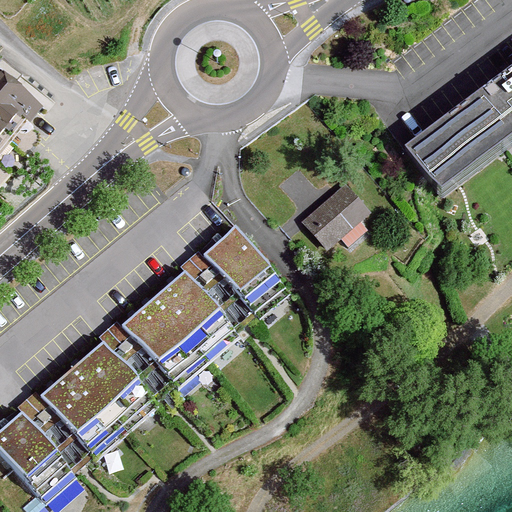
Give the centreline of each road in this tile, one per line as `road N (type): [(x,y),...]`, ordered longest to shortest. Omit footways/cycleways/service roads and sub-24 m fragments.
road 1 (primary): [(174,98),(0,256)]
road 2 (primary): [(265,33),(231,7),(188,13),(162,47),(163,79),(174,98)]
road 3 (primary): [(174,98),(204,117),(247,109),(273,69),(265,33)]
